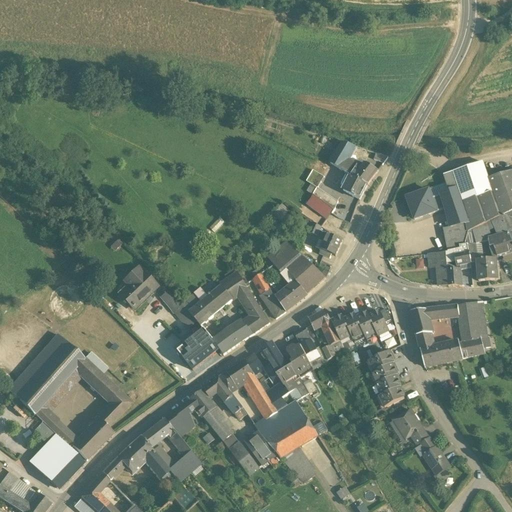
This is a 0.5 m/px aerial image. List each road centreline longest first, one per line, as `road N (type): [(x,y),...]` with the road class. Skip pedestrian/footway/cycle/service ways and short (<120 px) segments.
road 1 (secondary): [(54,511),(131,431),(350,265)]
road 2 (secondary): [(350,265),(463,43),(469,0)]
road 3 (track): [(188,0),(368,31),(469,21)]
road 4 (residential): [(403,292),(414,368),(484,477),(452,511)]
road 5 (track): [(470,8),(363,11),(313,0)]
